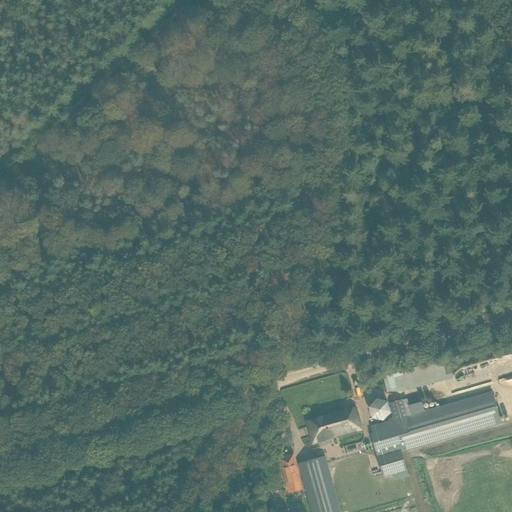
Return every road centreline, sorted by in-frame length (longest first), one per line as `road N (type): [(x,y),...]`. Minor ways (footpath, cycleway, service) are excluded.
road 1 (unclassified): [(176,511),(257,388),(327,193),(333,125),(318,69),(280,0)]
road 2 (track): [(0,462),(257,388)]
road 3 (track): [(308,374),(511,316)]
